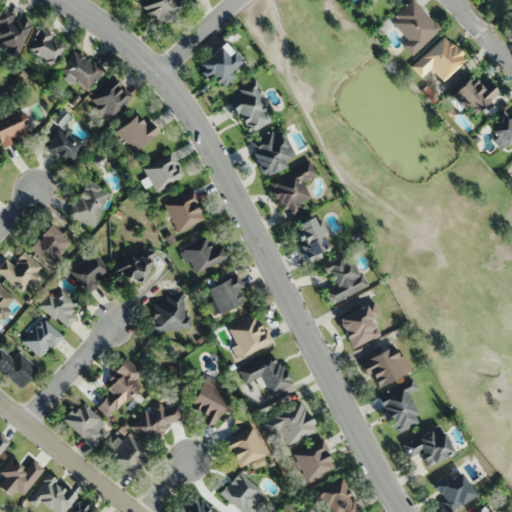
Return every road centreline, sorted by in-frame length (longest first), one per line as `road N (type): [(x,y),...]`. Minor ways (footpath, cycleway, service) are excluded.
road 1 (tertiary): [(406,511),(164,73),(54,0)]
road 2 (residential): [(0,402),(132,511)]
road 3 (residential): [(25,424),(113,326)]
